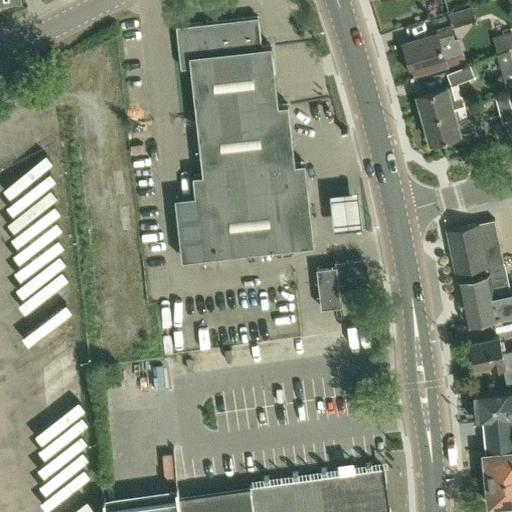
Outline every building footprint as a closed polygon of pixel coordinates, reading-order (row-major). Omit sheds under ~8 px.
[(477,20),(472,6),(448,13),(453,28),(477,20)] [(263,58),(262,46),(258,16),(176,25),(181,67),(191,66),(263,58)] [(447,64),(445,59),(463,53),(458,37),(452,39),(448,27),(432,32),(433,35),(404,43),(412,74),(447,64)] [(511,30),(493,36),(497,52),(508,47),(511,46),(511,30)] [(196,113),(278,104),(272,45),(262,46),(263,58),(191,66),(196,113)] [(511,59),(508,47),(497,52),(508,94),(511,93),(511,59)] [(423,117),(457,108),(457,107),(464,105),(462,96),(455,98),(451,85),(474,77),(470,64),(446,73),(450,84),(417,94),(423,117)] [(125,86),(126,119),(153,118),(151,85),(125,86)] [(511,118),(511,108),(508,94),(495,98),(502,122),(511,118)] [(288,103),(278,104),(196,113),(203,174),(193,175),(195,197),(175,199),(182,259),(314,245),(305,163),(295,164),(288,103)] [(460,120),(457,108),(423,117),(430,141),(472,130),(468,118),(460,120)] [(363,188),(334,191),(338,226),(367,223),(363,188)] [(455,271),(488,264),(503,260),(495,219),(478,222),(446,228),(455,271)] [(359,262),(336,265),(316,267),(320,307),(341,305),(338,283),(365,280),(363,266),(359,262)] [(511,291),(495,295),(488,264),(455,271),(457,279),(467,321),(511,312),(511,291)] [(499,336),(471,342),(476,366),(491,363),(492,367),(504,365),(506,372),(511,370),(511,349),(503,352),(499,336)] [(511,386),(511,387),(511,386),(475,390),(479,422),(483,421),(484,421),(484,420),(511,417),(511,386)] [(511,417),(484,420),(484,421),(483,421),(487,453),(511,449),(511,417)] [(511,476),(511,449),(487,453),(484,453),(487,479),(511,476)] [(389,511),(384,467),(105,506),(104,511),(389,511)] [(511,476),(487,479),(489,505),(511,502),(511,476)]
